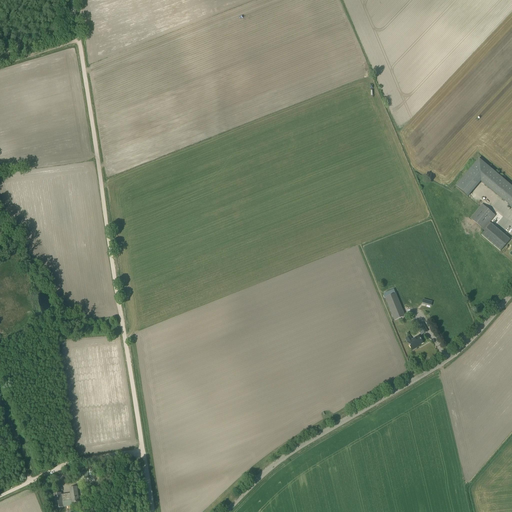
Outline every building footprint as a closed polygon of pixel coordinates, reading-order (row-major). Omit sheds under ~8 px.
[(511,186),(479,158),(455,186),(468,197),(481,182),(511,207),(511,186)] [(485,231),(481,235),(500,251),(510,240),(495,226),(490,222),(495,216),(482,204),(470,218),(485,231)] [(394,321),(405,316),(396,293),(385,298),(394,321)] [(422,323),(416,326),(422,335),(427,332),(422,323)] [(419,345),(423,343),(419,336),(412,340),(410,337),(406,339),(408,342),(412,350),(419,346),(419,345)] [(79,501),(77,487),(70,488),(70,493),(61,495),(61,493),(54,494),(56,508),(63,507),(62,502),(71,500),(72,502),(79,501)]
